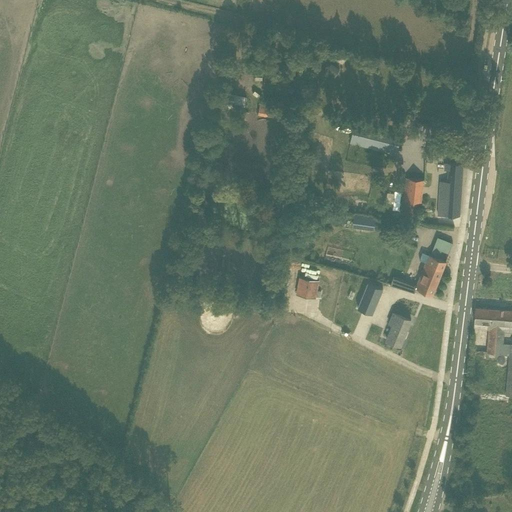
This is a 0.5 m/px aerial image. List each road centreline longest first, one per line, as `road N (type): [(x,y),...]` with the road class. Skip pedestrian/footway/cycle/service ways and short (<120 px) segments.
road 1 (secondary): [(471,263),(508,0)]
road 2 (secondary): [(444,440),(471,263)]
